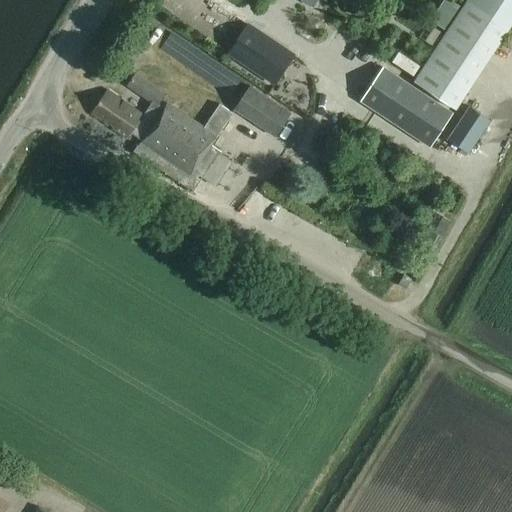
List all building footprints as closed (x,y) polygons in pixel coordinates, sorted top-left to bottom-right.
[(448,0),(444,0),(430,22),(444,31),(460,8),(448,0)] [(299,48),(275,32),(270,29),(265,26),(247,54),(280,76),(281,75),(290,62),(299,48)] [(384,65),(361,99),(432,147),(455,113),(384,65)] [(220,103),(204,128),(167,103),(163,109),(157,106),(165,94),(135,74),(127,86),(152,103),(143,115),(107,91),(90,115),(127,139),(132,133),(143,140),(133,154),(193,193),(203,178),(216,186),(233,161),(220,153),(221,152),(211,146),(217,137),(216,136),(232,112),(220,103)] [(234,109),(275,137),(291,113),(250,85),(234,109)] [(469,108),(447,141),(469,155),(491,122),(469,108)] [(392,234),(407,241),(417,220),(402,213),(392,234)] [(407,290),(412,281),(404,277),(399,286),(407,290)]
